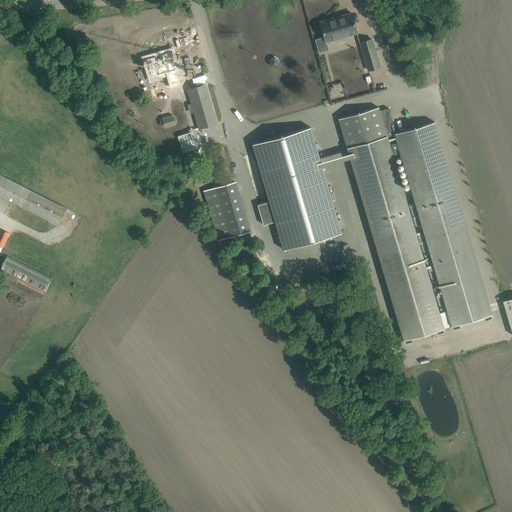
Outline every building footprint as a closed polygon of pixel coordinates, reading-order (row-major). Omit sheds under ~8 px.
[(351,13),(320,22),(324,37),(315,40),(319,53),(329,50),(326,42),(357,33),(351,13)] [(359,42),(368,71),(381,68),(372,38),(359,42)] [(179,51),(154,58),(160,76),(174,72),(178,88),(188,85),(183,69),(184,69),(179,51)] [(216,123),(205,85),(188,90),(199,128),(216,123)] [(352,85),(341,86),(343,96),(353,94),(352,85)] [(492,314),(435,122),(395,134),(387,108),(380,110),(379,107),(338,119),(403,340),(444,328),(393,155),(400,153),(452,326),(492,314)] [(176,124),(174,115),(160,118),(162,127),(176,124)] [(252,144),(269,201),(257,205),(263,225),(275,221),(283,249),(341,233),(310,127),(252,144)] [(190,132),(177,136),(183,153),(195,149),(190,132)] [(0,175),(0,195),(58,225),(66,209),(0,175)] [(218,240),(249,231),(235,182),(204,191),(218,240)] [(308,248),(281,254),(282,259),(309,254),(308,248)] [(0,275),(42,298),(52,279),(13,258),(12,260),(6,257),(0,268),(0,275)] [(511,298),(503,301),(511,331),(511,298)]
